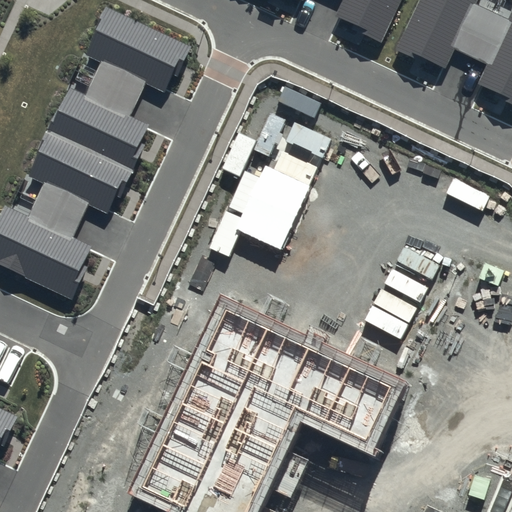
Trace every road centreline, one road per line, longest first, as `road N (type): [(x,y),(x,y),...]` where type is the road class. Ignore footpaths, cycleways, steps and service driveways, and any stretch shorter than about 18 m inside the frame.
road 1 (residential): [(246,23),(89,354)]
road 2 (residential): [(511,146),(246,23)]
road 3 (residential): [(89,354),(15,511)]
